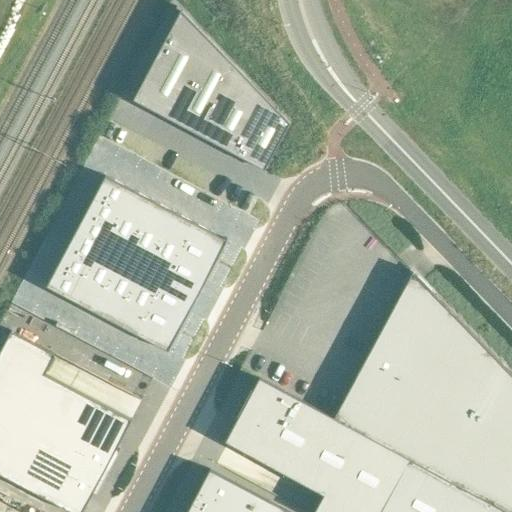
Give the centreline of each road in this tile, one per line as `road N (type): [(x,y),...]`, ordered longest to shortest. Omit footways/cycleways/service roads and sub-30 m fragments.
road 1 (unclassified): [(338,174),(313,185),(290,213),(132,511)]
road 2 (tertiary): [(338,82),(511,264)]
road 3 (unclassified): [(338,174),(362,175),(389,190),(511,319)]
